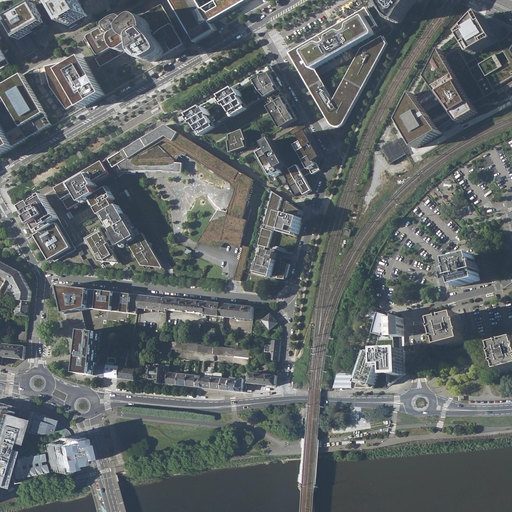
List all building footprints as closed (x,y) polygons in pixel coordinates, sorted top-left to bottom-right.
[(79,0),(55,0),(71,28),(90,17),(79,0)] [(170,0),(196,43),(216,31),(214,27),(212,23),(251,0),(266,0),(267,1),(269,0),(170,0)] [(402,23),(403,23),(406,18),(410,12),(419,0),(383,0),(383,1),(383,4),(388,11),(393,19),(396,23),(398,24),(399,24),(400,24),(402,23)] [(39,5),(6,23),(27,58),(40,49),(34,38),(52,28),(39,5)] [(85,39),(100,65),(121,52),(122,52),(125,52),(126,52),(133,47),(135,46),(137,45),(139,45),(139,48),(140,52),(140,53),(141,56),(143,58),(144,60),(146,61),(148,62),(149,62),(150,63),(152,63),(155,62),(158,60),(161,59),(164,57),(166,56),(173,52),(184,46),(184,45),(185,44),(177,31),(174,26),(172,22),(167,13),(162,5),(160,6),(139,18),(137,20),(131,24),(130,23),(130,22),(128,20),(126,19),(125,18),(124,18),(123,18),(122,18),(109,25),(90,36),(85,39)] [(389,44),(384,37),(357,52),(334,99),(317,69),(318,70),(375,37),(376,35),(376,34),(375,31),(374,30),(378,27),(368,8),(290,53),(301,72),(326,116),(331,124),(334,127),(337,128),(340,127),(343,126),(346,123),(389,44)] [(411,90),(398,118),(417,150),(442,134),(440,130),(457,120),(459,123),(479,111),(476,106),(511,85),(511,31),(508,36),(500,42),(479,9),(442,52),(440,46),(425,75),(426,77),(416,96),(411,90)] [(0,70),(11,65),(8,59),(0,46),(0,70)] [(60,71),(69,87),(82,109),(106,95),(84,57),(75,62),(60,71)] [(60,71),(75,62),(73,60),(45,67),(50,87),(67,110),(76,103),(73,97),(68,88),(69,87),(60,71)] [(210,100),(174,121),(183,126),(189,130),(197,135),(198,135),(202,133),(204,136),(218,129),(216,125),(222,121),(234,114),(236,118),(250,110),(248,107),(261,99),(262,98),(265,97),(267,100),(269,102),(283,94),(282,92),(280,88),(284,86),(281,83),(271,65),(271,64),(249,77),(214,97),(210,100)] [(0,86),(0,156),(42,132),(53,125),(22,73),(17,77),(0,86)] [(283,94),(269,102),(272,107),(269,109),(281,130),(284,128),(296,121),(298,120),(297,117),(295,114),(283,94)] [(304,123),(287,133),(289,136),(306,127),(305,125),(304,123)] [(254,181),(167,124),(107,159),(119,178),(124,174),(182,174),(183,164),(176,163),(182,151),(195,161),(227,183),(236,189),(232,200),(230,205),(228,213),(218,211),(197,243),(219,249),(224,243),(241,248),(252,211),(247,209),(254,181)] [(232,135),(229,136),(231,153),(248,148),(248,141),(244,130),(233,135),(232,135)] [(270,150),(263,155),(275,177),(283,173),(288,182),(296,196),(303,192),(305,195),(313,191),(311,188),(305,177),(312,173),(313,174),(321,170),(318,166),(317,163),(324,159),(309,132),(302,137),(305,142),(297,146),(309,166),(301,171),(299,165),(291,170),(291,168),(278,146),(274,140),(273,141),(267,144),(267,145),(270,150)] [(398,139),(383,148),(392,162),(406,154),(398,139)] [(103,162),(57,188),(65,201),(67,204),(68,206),(70,209),(83,201),(84,203),(92,199),(97,207),(102,216),(105,214),(108,221),(107,221),(113,231),(114,234),(109,237),(106,234),(104,235),(101,230),(86,239),(100,261),(121,264),(111,246),(119,241),(120,244),(123,242),(125,244),(129,242),(142,266),(165,268),(144,233),(138,237),(119,206),(117,207),(113,201),(115,199),(109,188),(99,194),(97,192),(98,191),(96,187),(97,187),(96,183),(111,174),(103,162)] [(266,222),(259,245),(266,247),(269,248),(283,198),(272,191),(270,198),(272,199),(271,202),(269,201),(268,206),(270,206),(269,209),(267,209),(266,213),(268,214),(267,217),(265,217),(263,221),(266,222)] [(45,195),(24,207),(39,234),(36,236),(51,260),(54,259),(55,262),(77,249),(45,195)] [(279,229),(299,235),(302,223),(303,218),(301,218),(302,215),(304,216),(305,212),(291,203),(288,214),(283,213),(279,229)] [(350,237),(353,230),(347,228),(344,235),(350,237)] [(244,246),(237,279),(243,280),(250,247),(244,246)] [(265,250),(258,248),(253,270),(259,272),(259,274),(274,278),(287,279),(291,264),(277,260),(279,254),(265,250)] [(457,281),(458,287),(482,281),(480,275),(482,274),(481,271),(480,271),(478,264),(479,263),(478,261),(477,261),(475,255),(452,261),(454,268),(452,268),(453,271),(454,270),(456,278),(454,278),(455,281),(457,281)] [(88,268),(94,269),(88,259),(84,261),(86,265),(88,268)] [(0,274),(6,278),(11,267),(5,264),(0,260),(0,274)] [(21,272),(11,267),(6,278),(7,278),(11,281),(14,285),(8,289),(9,289),(10,291),(12,292),(14,291),(16,289),(19,294),(18,298),(18,300),(31,301),(31,299),(32,292),(26,282),(24,278),(21,272)] [(84,374),(108,376),(109,365),(98,364),(101,332),(88,331),(83,310),(90,308),(138,313),(139,309),(139,307),(141,294),(60,286),(66,314),(70,313),(84,374)] [(139,307),(161,309),(162,296),(141,294),(139,307)] [(203,312),(207,312),(208,301),(169,297),(167,309),(203,313),(203,312)] [(30,313),(31,301),(18,300),(17,314),(29,315),(30,313)] [(207,313),(224,315),(226,303),(208,301),(207,312),(207,313)] [(255,306),(226,303),(224,315),(224,316),(253,319),(255,306)] [(391,313),(378,310),(371,334),(384,338),(402,336),(402,313),(391,313)] [(263,318),(271,328),(278,322),(271,312),(263,318)] [(70,313),(66,314),(80,374),(84,374),(70,313)] [(458,313),(435,319),(437,326),(435,326),(436,329),(437,329),(439,336),(438,336),(438,339),(440,338),(442,345),(465,339),(463,332),(465,332),(464,329),(463,329),(461,323),(462,322),(462,320),(460,320),(458,313)] [(20,339),(27,340),(28,331),(20,331),(20,339)] [(279,359),(281,339),(272,339),(269,338),(269,343),(266,343),(266,350),(271,351),(270,358),(279,359)] [(511,339),(495,344),(497,351),(496,352),(496,354),(498,354),(499,358),(500,362),(498,362),(499,364),(500,364),(502,371),(511,368),(511,339)] [(26,346),(5,344),(4,347),(3,356),(14,358),(25,359),(26,346)] [(403,346),(366,348),(354,380),(372,385),(380,364),(387,364),(387,372),(405,372),(403,346)] [(108,376),(121,378),(121,366),(109,364),(109,365),(108,376)] [(164,381),(168,382),(169,372),(170,369),(165,368),(158,367),(158,366),(149,364),(148,370),(149,370),(148,377),(154,378),(154,377),(157,378),(157,381),(164,382),(164,381)] [(127,366),(121,366),(121,378),(136,379),(137,367),(137,366),(134,366),(134,367),(127,366)] [(212,387),(214,372),(207,371),(207,376),(204,375),(203,386),(212,387)] [(250,382),(277,385),(278,374),(250,371),(250,382)] [(168,383),(178,384),(179,373),(169,372),(168,382),(168,383)] [(223,373),(214,372),(212,387),(222,388),(223,377),(223,373)] [(405,376),(405,372),(387,372),(388,387),(405,376)] [(178,384),(187,385),(189,374),(179,373),(178,384)] [(198,375),(189,374),(187,385),(197,386),(198,375)] [(232,376),(232,378),(231,389),(243,390),(245,378),(232,376)] [(231,389),(232,378),(223,377),(222,388),(231,389)] [(2,404),(0,403),(0,465),(15,414),(17,408),(2,404)] [(39,415),(29,411),(24,427),(24,429),(36,433),(48,432),(51,420),(46,417),(39,415)] [(53,421),(51,420),(48,432),(59,435),(59,438),(70,436),(69,433),(68,432),(67,430),(65,428),(61,426),(58,424),(53,421)] [(46,444),(51,468),(62,466),(61,463),(71,461),(70,457),(76,455),(73,442),(71,442),(70,436),(59,438),(60,441),(46,444)] [(11,471),(13,484),(20,482),(19,477),(45,472),(45,469),(41,452),(16,457),(11,471)]
